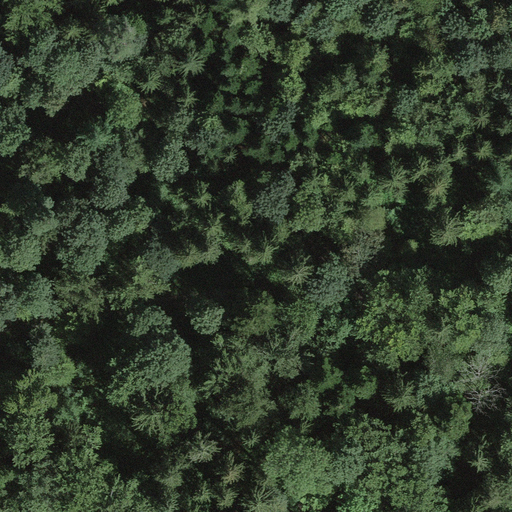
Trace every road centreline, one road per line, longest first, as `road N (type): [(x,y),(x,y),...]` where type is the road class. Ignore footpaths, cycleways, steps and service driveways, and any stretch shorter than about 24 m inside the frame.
road 1 (track): [(0,54),(364,286),(316,322),(275,381),(278,427),(304,511)]
road 2 (track): [(511,293),(304,282),(0,317)]
